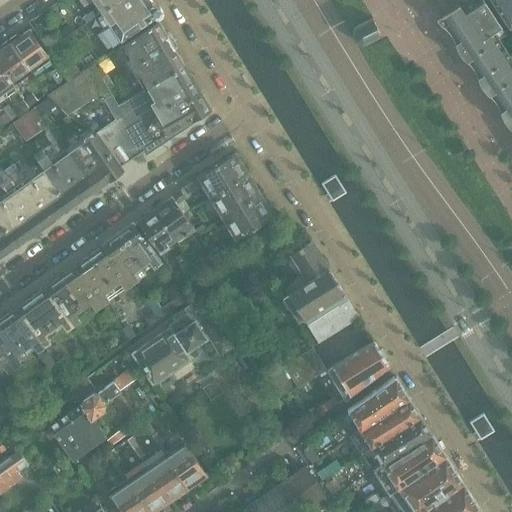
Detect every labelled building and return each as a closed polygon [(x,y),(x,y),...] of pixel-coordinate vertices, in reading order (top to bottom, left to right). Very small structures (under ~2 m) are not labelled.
[(80,0),(84,5),(92,0),(102,12),(119,0),(80,0)] [(119,0),(102,12),(111,25),(102,31),(113,46),(154,17),(155,17),(159,17),(161,15),(162,12),(160,9),(157,8),(150,0),(119,0)] [(440,15),(441,16),(437,18),(436,19),(437,21),(440,23),(443,26),(446,29),(448,32),(450,34),(451,36),(453,39),(454,43),(455,46),(456,49),(458,52),(459,54),(461,57),(463,58),(464,59),(467,62),(468,63),(469,64),(472,67),(473,69),(474,72),(476,75),(478,80),(478,81),(479,83),(481,87),(482,88),(482,89),(484,90),(485,92),(487,94),(490,96),(492,98),(494,101),(496,103),(497,106),(499,109),(499,110),(500,114),(501,116),(503,119),(504,122),(506,124),(507,126),(509,127),(511,130),(511,129),(511,55),(510,56),(499,40),(506,35),(483,0),(472,0),(461,8),(459,5),(458,4),(447,11),(440,15)] [(511,0),(490,0),(509,29),(511,27),(511,0)] [(92,11),(82,18),(86,23),(96,16),(92,11)] [(373,19),(357,26),(356,26),(356,27),(355,28),(354,28),(354,29),(354,30),(353,30),(353,31),(353,32),(352,33),(352,34),(352,35),(352,36),(353,37),(353,38),(354,39),(354,40),(355,41),(356,42),(357,43),(358,43),(359,43),(360,44),(361,44),(362,44),(363,44),(364,44),(365,43),(381,35),(373,19)] [(157,22),(122,45),(129,57),(125,59),(136,78),(140,76),(147,89),(184,67),(183,66),(182,66),(183,63),(179,56),(176,55),(165,36),(166,33),(162,26),(159,26),(157,22)] [(50,61),(29,31),(21,36),(17,35),(8,41),(31,74),(50,61)] [(52,34),(42,40),(49,50),(58,43),(52,34)] [(0,67),(13,86),(14,86),(31,74),(8,41),(0,46),(0,67)] [(73,62),(62,70),(69,80),(80,73),(73,62)] [(69,80),(47,95),(49,97),(59,107),(68,116),(89,102),(106,103),(115,119),(95,134),(122,171),(119,167),(130,161),(135,162),(174,135),(154,100),(147,89),(144,90),(118,105),(94,64),(80,73),(69,80)] [(0,101),(17,90),(14,86),(13,86),(0,67),(0,101)] [(198,93),(190,79),(191,77),(187,70),(184,69),(184,67),(147,89),(154,100),(174,135),(181,131),(182,125),(190,119),(192,122),(211,111),(200,92),(198,93)] [(62,82),(62,77),(57,69),(49,74),(57,85),(62,82)] [(32,93),(23,100),(28,107),(37,100),(32,93)] [(59,107),(49,97),(35,107),(45,118),(59,107)] [(8,105),(2,109),(5,113),(11,121),(17,116),(8,105)] [(28,112),(13,124),(22,137),(37,126),(36,124),(28,112)] [(5,113),(0,115),(0,119),(4,125),(11,121),(5,113)] [(83,141),(68,151),(94,188),(108,178),(110,180),(122,171),(95,134),(83,142),(83,141)] [(68,151),(42,170),(70,209),(79,202),(79,199),(94,188),(68,151)] [(246,174),(247,171),(242,164),(239,163),(234,154),(197,176),(199,178),(210,198),(247,175),(246,174)] [(3,171),(15,187),(25,180),(14,164),(4,171),(3,171)] [(3,171),(4,171),(0,165),(0,186),(5,194),(15,187),(3,171)] [(42,170),(16,189),(42,226),(58,215),(61,215),(70,209),(42,170)] [(259,195),(259,192),(255,184),(252,183),(247,175),(210,198),(222,219),(259,196),(259,195)] [(335,175),(322,184),(330,197),(332,200),(345,192),(335,175)] [(16,189),(0,199),(0,221),(17,246),(26,240),(27,237),(42,226),(16,189)] [(176,204),(177,205),(186,199),(180,191),(171,198),(176,204)] [(235,240),(272,217),(267,208),(267,205),(263,198),(260,197),(259,196),(222,219),(235,240)] [(156,209),(154,210),(175,239),(183,234),(185,237),(195,230),(177,205),(176,204),(171,198),(165,202),(162,201),(156,206),(156,209)] [(168,244),(175,239),(154,210),(153,211),(150,210),(144,215),(143,218),(137,222),(160,255),(171,248),(168,244)] [(0,221),(0,255),(5,252),(9,252),(17,246),(0,221)] [(103,244),(132,284),(139,279),(134,272),(149,261),(154,268),(161,263),(134,224),(133,223),(103,244)] [(203,225),(195,230),(198,234),(206,229),(203,225)] [(288,295),(283,298),(298,323),(304,320),(344,294),(328,268),(310,242),(289,255),(291,257),(289,258),(288,264),(294,272),(299,274),(301,273),(302,275),(295,279),(294,283),(289,286),(286,291),(288,295)] [(99,247),(100,248),(79,263),(78,262),(74,264),(103,305),(110,300),(105,293),(120,282),(125,289),(132,284),(103,244),(99,247)] [(201,253),(189,260),(193,265),(204,258),(201,253)] [(189,260),(179,266),(182,272),(193,265),(189,260)] [(74,264),(70,268),(71,269),(50,284),(49,282),(45,285),(73,326),(81,321),(76,314),(91,303),(96,310),(103,305),(74,264)] [(66,331),(73,326),(45,285),(40,288),(41,290),(21,305),(20,303),(15,306),(44,347),(52,342),(47,334),(61,324),(66,331)] [(344,294),(304,320),(318,343),(359,318),(344,294)] [(153,297),(145,303),(151,311),(158,320),(184,301),(179,295),(161,308),(153,297)] [(213,313),(230,339),(258,319),(240,295),(213,313)] [(15,306),(11,309),(12,311),(0,319),(0,346),(15,368),(22,362),(17,355),(32,345),(37,352),(44,347),(15,306)] [(158,320),(151,311),(147,315),(146,321),(149,326),(158,320)] [(234,347),(229,339),(230,339),(213,313),(198,323),(195,319),(175,333),(171,328),(132,354),(153,386),(190,361),(184,353),(186,352),(187,352),(206,339),(208,338),(220,356),(234,347)] [(129,325),(121,330),(129,340),(136,335),(129,325)] [(373,341),(327,369),(345,398),(388,367),(389,366),(373,341)] [(8,373),(15,368),(0,346),(0,367),(3,366),(8,373)] [(313,348),(285,366),(299,387),(326,370),(313,348)] [(47,351),(39,357),(50,372),(57,366),(54,361),(47,351)] [(64,358),(56,363),(64,375),(72,369),(64,358)] [(279,367),(267,374),(281,395),(293,387),(279,367)] [(82,402),(80,404),(80,405),(84,405),(92,418),(95,418),(105,411),(106,404),(105,403),(121,391),(120,390),(137,378),(130,368),(113,381),(96,394),(92,393),(82,400),(82,402)] [(395,376),(347,410),(360,431),(409,399),(395,376)] [(335,398),(316,409),(320,416),(338,403),(335,398)] [(409,399),(360,431),(351,437),(352,437),(363,454),(372,448),(420,416),(409,399)] [(80,404),(43,431),(51,441),(56,437),(73,461),(106,437),(92,418),(84,405),(80,405),(80,404)] [(0,426),(8,420),(0,408),(0,426)] [(482,414),(469,422),(478,437),(480,439),(493,431),(482,414)] [(420,416),(372,448),(363,454),(374,471),(382,466),(431,433),(420,416)] [(149,424),(145,427),(158,446),(164,442),(157,432),(156,433),(149,424)] [(115,434),(107,441),(111,446),(127,435),(123,429),(115,434)] [(431,433),(382,466),(374,471),(389,495),(398,489),(397,488),(445,455),(431,433)] [(132,437),(127,440),(139,458),(145,454),(132,437)] [(164,454),(187,488),(194,483),(196,485),(206,478),(204,476),(206,475),(183,441),(164,454)] [(310,445),(303,450),(311,463),(319,458),(310,445)] [(18,473),(28,465),(19,450),(0,463),(0,494),(1,495),(22,478),(18,473)] [(186,489),(187,488),(164,454),(145,466),(169,500),(176,496),(178,498),(187,491),(186,489)] [(445,455),(397,488),(398,489),(389,495),(400,511),(423,511),(463,484),(445,455)] [(162,505),(169,500),(145,466),(126,479),(149,511),(156,511),(163,507),(162,505)] [(290,476),(310,505),(325,495),(305,466),(304,467),(305,468),(292,478),(291,476),(290,476)] [(290,476),(290,477),(291,478),(278,487),(276,486),(293,511),(300,511),(310,505),(290,476)] [(149,511),(126,479),(108,492),(121,511),(149,511)] [(481,511),(463,484),(423,511),(481,511)] [(276,486),(277,488),(264,497),(262,495),(262,496),(273,511),(293,511),(276,486)] [(273,511),(262,496),(263,498),(250,507),(248,505),(248,506),(251,511),(273,511)]
